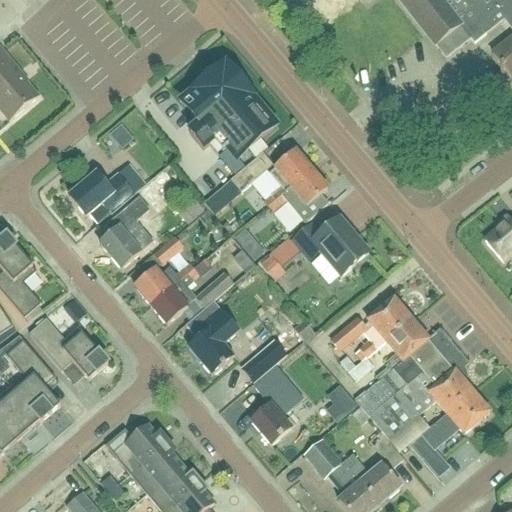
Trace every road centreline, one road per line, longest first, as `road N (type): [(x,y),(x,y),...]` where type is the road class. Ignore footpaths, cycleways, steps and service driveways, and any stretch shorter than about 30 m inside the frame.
road 1 (tertiary): [(420,237),(223,6)]
road 2 (residential): [(7,189),(223,6)]
road 3 (residential): [(158,373),(7,189)]
road 4 (residential): [(2,511),(158,373)]
road 5 (residential): [(276,511),(158,373)]
road 6 (tertiary): [(511,345),(420,237)]
